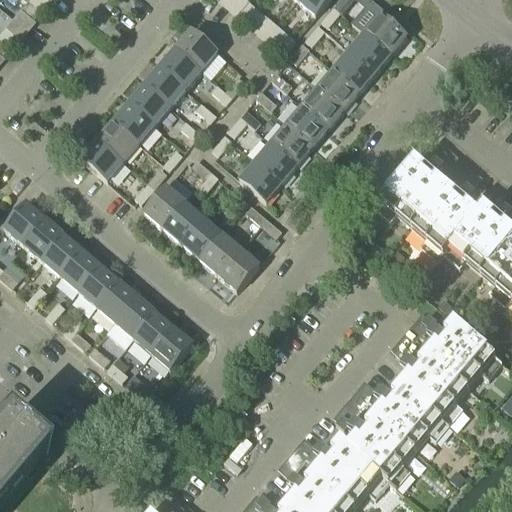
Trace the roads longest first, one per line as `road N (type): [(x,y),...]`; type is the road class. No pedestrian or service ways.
road 1 (residential): [(246,349),(412,104)]
road 2 (residential): [(27,173),(246,349)]
road 3 (residential): [(27,173),(180,0)]
road 4 (residential): [(108,511),(246,349)]
road 5 (residential): [(93,0),(0,105)]
road 6 (residential): [(511,179),(412,104)]
